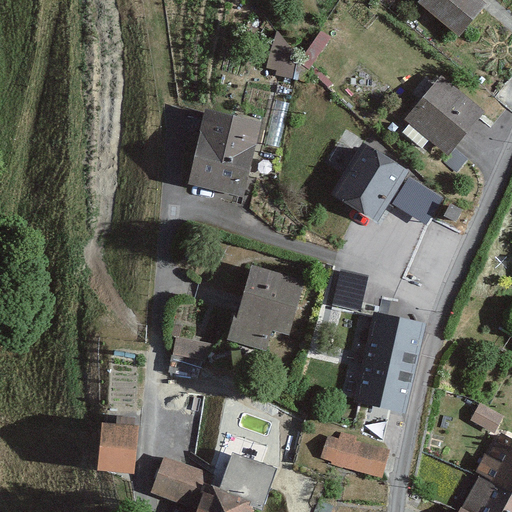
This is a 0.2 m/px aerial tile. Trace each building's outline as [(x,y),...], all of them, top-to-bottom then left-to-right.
[(412,0),(452,35),(482,0),(412,0)] [(276,35),(270,67),(295,72),(301,40),(276,35)] [(434,155),(472,111),(430,76),(393,120),(434,155)] [(239,197),(257,122),(198,107),(180,183),(239,197)] [(368,224),(399,173),(352,143),(320,194),(368,224)] [(279,341),(296,279),(243,264),(225,326),(279,341)] [(362,307),(371,273),(344,266),(334,299),(362,307)] [(404,401),(420,324),(376,315),(360,392),(404,401)] [(167,354),(207,360),(210,342),(169,336),(167,354)] [(499,427),(504,412),(480,404),(475,420),(499,427)] [(83,470),(124,473),(128,421),(87,418),(83,470)] [(312,463),(374,480),(382,449),(321,432),(312,463)] [(511,442),(496,432),(466,473),(502,493),(511,475),(511,442)] [(239,511),(240,511),(242,511),(253,511),(268,466),(219,451),(205,497),(190,493),(184,511),(239,511)] [(183,508),(198,471),(153,453),(138,490),(183,508)] [(466,473),(447,504),(462,511),(511,511),(511,498),(502,493),(466,473)] [(511,475),(502,493),(511,498),(511,475)]
